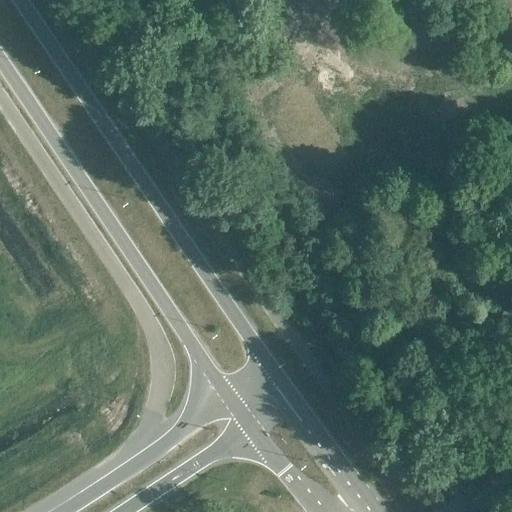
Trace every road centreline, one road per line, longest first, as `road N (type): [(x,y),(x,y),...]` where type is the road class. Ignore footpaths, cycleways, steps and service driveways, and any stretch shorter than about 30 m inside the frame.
road 1 (secondary): [(278,379),(17,0)]
road 2 (secondary): [(0,63),(228,398)]
road 3 (motorway): [(228,398),(60,511)]
road 4 (secondary): [(374,511),(278,379)]
road 5 (motorway): [(123,511),(248,429)]
